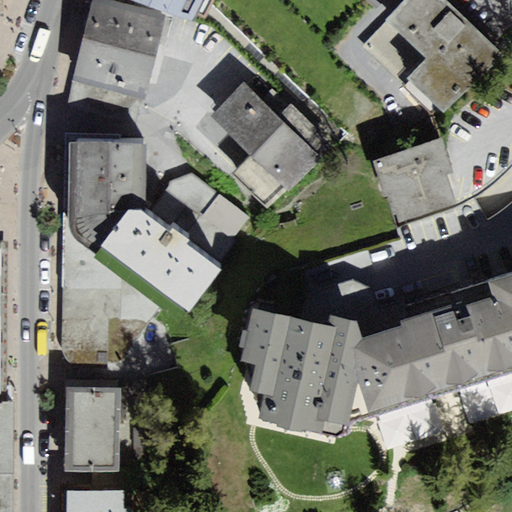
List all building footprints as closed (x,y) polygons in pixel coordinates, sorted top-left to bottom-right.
[(165,13),(113,0),(93,0),(72,81),(141,103),(165,13)] [(499,61),(435,0),(401,0),(377,24),(422,62),(403,81),(435,117),(499,61)] [(240,88),(214,115),(295,190),(320,156),(244,83),(240,88)] [(58,246),(147,245),(144,142),(58,143),(58,246)] [(457,208),(436,144),(373,161),(395,224),(457,208)] [(147,245),(58,246),(60,370),(149,369),(147,245)] [(511,373),(511,278),(348,329),(259,318),(237,435),(336,454),(354,421),(511,373)] [(61,388),(59,474),(114,474),(115,389),(61,388)] [(0,474),(9,474),(9,400),(0,397),(0,474)] [(9,511),(9,474),(0,474),(0,511),(9,511)] [(78,494),(60,494),(59,511),(122,511),(121,494),(78,494)]
